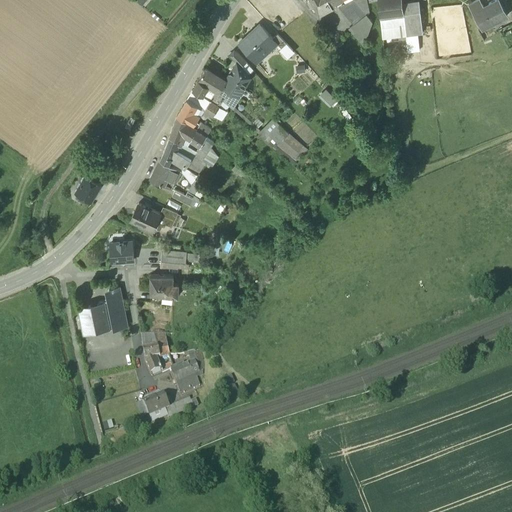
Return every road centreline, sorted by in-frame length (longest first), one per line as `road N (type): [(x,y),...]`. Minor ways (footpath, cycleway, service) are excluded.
road 1 (track): [(218,409),(220,335),(293,256),(370,204),(511,146)]
road 2 (secondary): [(59,257),(125,184),(235,0)]
road 3 (residential): [(59,257),(72,274),(125,272),(150,394)]
